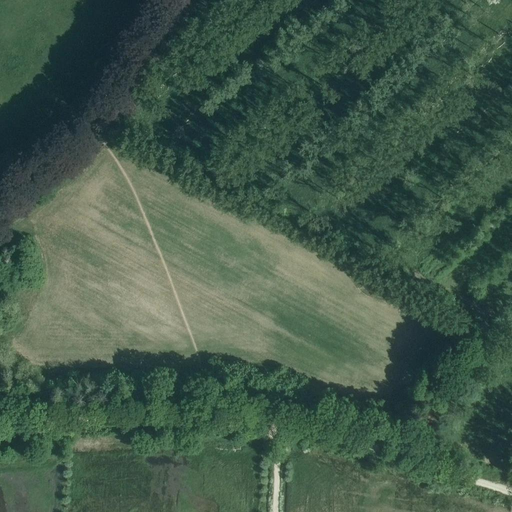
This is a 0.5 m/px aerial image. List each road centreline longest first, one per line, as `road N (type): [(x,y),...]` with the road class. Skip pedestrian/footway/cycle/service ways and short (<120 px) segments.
road 1 (track): [(0,428),(153,413),(278,421)]
road 2 (track): [(0,186),(122,67),(156,0)]
road 3 (track): [(278,421),(511,493)]
